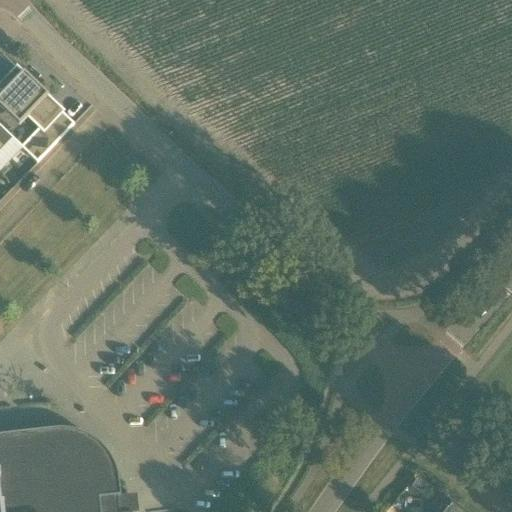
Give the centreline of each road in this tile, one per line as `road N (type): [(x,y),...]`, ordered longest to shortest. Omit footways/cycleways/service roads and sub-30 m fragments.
road 1 (residential): [(415,385),(12,0)]
road 2 (tertiary): [(322,511),(415,385)]
road 3 (tertiary): [(415,385),(511,276)]
